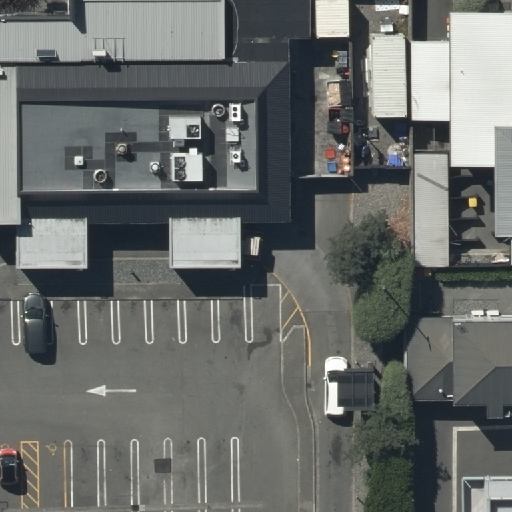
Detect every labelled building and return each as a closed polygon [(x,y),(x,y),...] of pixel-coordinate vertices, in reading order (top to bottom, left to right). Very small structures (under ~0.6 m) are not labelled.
[(239,217),(288,216),(287,174),(287,34),(309,34),(309,22),(308,0),(73,0),(73,12),(0,12),(0,217),(15,217),(86,217),(168,217),(239,217)] [(511,6),(449,5),(447,156),(498,156),(497,217),(511,217),(511,6)] [(403,126),(403,43),(372,43),(372,126),(403,126)] [(86,217),(15,217),(15,241),(15,263),(86,263),(86,240),(86,217)] [(239,217),(168,217),(168,240),(168,262),(239,262),(239,239),(239,217)] [(511,396),(511,313),(408,315),(409,398),(511,396)] [(511,511),(511,478),(466,479),(466,511),(511,511)]
